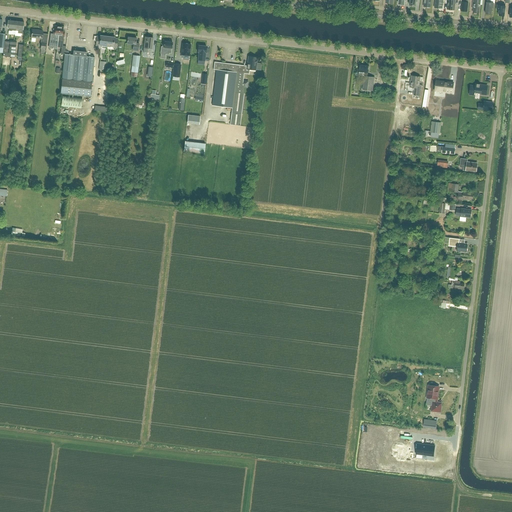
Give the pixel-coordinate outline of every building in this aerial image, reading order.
[(455,0),(454,0),(447,0),(447,9),(454,10),(456,0),(455,0)] [(479,13),(480,5),(480,0),(472,0),(472,8),(473,9),(473,12),(479,13)] [(504,16),(505,9),(505,6),(497,5),(496,10),(499,10),(499,15),(504,16)] [(15,31),(16,21),(8,20),(7,28),(8,28),(9,30),(12,31),(12,30),(14,29),(15,29),(15,31)] [(24,22),(16,21),(15,31),(18,31),(18,33),(22,34),(23,30),(24,22)] [(58,41),(60,26),(55,26),(55,28),(55,29),(54,29),(53,34),(51,34),(49,44),(54,45),(54,42),(58,42),(58,41)] [(47,45),(48,36),(42,35),(43,31),(32,30),(31,38),(42,39),(42,43),(41,51),(45,51),(45,44),(47,45)] [(106,49),(106,46),(107,37),(100,36),(100,37),(97,36),(96,46),(99,46),(99,45),(102,45),(101,48),(102,49),(106,49)] [(114,38),(115,37),(107,37),(106,46),(113,47),(113,48),(117,48),(118,39),(114,38)] [(138,51),(138,45),(136,44),(136,38),(128,37),(127,44),(133,45),(133,50),(138,51)] [(151,53),(153,38),(145,37),(144,48),(148,48),(147,52),(151,53)] [(166,53),(171,53),(172,42),(169,42),(169,41),(163,40),(163,45),(164,45),(164,47),(161,47),(161,53),(166,54),(166,53)] [(15,58),(16,42),(4,41),(4,42),(3,56),(7,57),(12,57),(15,58)] [(82,46),(82,45),(72,43),(71,49),(85,51),(86,47),(82,46)] [(189,56),(191,45),(182,44),(181,55),(189,56)] [(209,53),(205,53),(206,46),(198,45),(198,52),(199,52),(198,60),(208,61),(209,53)] [(65,51),(65,54),(61,93),(90,97),(95,57),(86,56),(87,52),(82,51),(82,52),(78,52),(78,51),(73,50),(73,55),(68,54),(68,52),(65,51)] [(131,66),(131,72),(138,73),(139,67),(140,56),(133,55),(131,66)] [(216,70),(212,105),(231,108),(229,124),(239,125),(245,83),(242,83),(243,73),(249,74),(249,69),(255,70),(255,69),(260,69),(261,64),(256,63),(257,59),(253,58),(253,57),(248,57),(247,66),(214,62),(213,70),(216,70)] [(173,76),(179,77),(181,65),(174,64),(173,76)] [(368,72),(368,66),(360,65),(359,71),(365,72),(364,76),(362,90),(372,91),(374,77),(367,76),(368,72)] [(419,85),(420,77),(412,76),(411,83),(410,83),(410,87),(415,87),(414,94),(420,95),(421,85),(419,85)] [(441,81),(436,80),(434,91),(452,93),(454,83),(449,83),(449,84),(441,83),(441,81)] [(480,94),(486,95),(488,87),(482,86),(482,85),(480,85),(480,84),(477,84),(476,84),(475,86),(471,85),(470,94),(475,94),(475,92),(480,93),(480,94)] [(82,97),(62,95),(60,106),(80,109),(82,97)] [(484,102),(483,110),(492,111),(493,103),(484,102)] [(200,116),(188,115),(187,123),(199,125),(200,116)] [(471,122),(470,130),(481,131),(482,123),(478,123),(478,120),(479,121),(480,116),(472,115),(471,122)] [(432,121),(431,133),(440,134),(442,123),(432,121)] [(204,154),(205,144),(185,141),(184,151),(204,154)] [(476,172),(477,163),(467,162),(467,159),(461,159),(460,167),(466,168),(466,170),(476,172)] [(437,167),(447,168),(448,162),(438,160),(437,167)] [(458,184),(449,183),(448,191),(458,192),(458,184)] [(472,200),(473,193),(463,191),(463,193),(459,192),(458,200),(462,201),(463,199),(472,200)] [(471,210),(461,208),(461,209),(457,209),(456,216),(460,216),(460,217),(470,218),(471,210)] [(450,238),(449,246),(457,247),(457,251),(467,252),(467,244),(459,243),(460,239),(450,238)] [(464,288),(464,284),(460,283),(460,281),(452,280),(451,288),(463,289),(463,288),(464,288)] [(432,410),(440,411),(440,407),(440,406),(440,405),(439,404),(438,403),(436,403),(438,386),(429,385),(427,404),(433,405),(432,410)] [(437,421),(428,420),(427,427),(436,429),(437,421)] [(435,446),(417,444),(416,454),(417,454),(423,455),(433,456),(435,446)]
